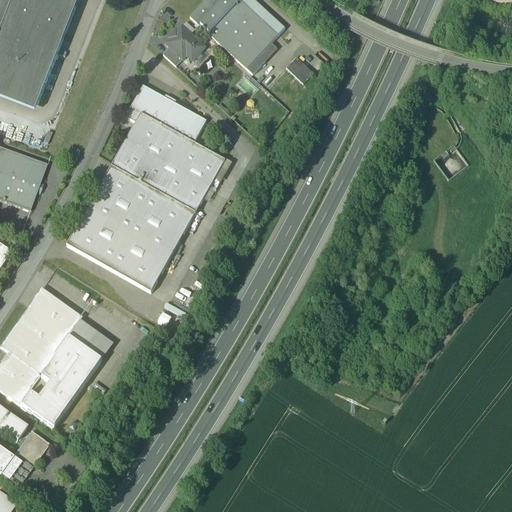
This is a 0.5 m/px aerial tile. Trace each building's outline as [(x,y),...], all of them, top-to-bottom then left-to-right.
[(0,0),(0,64),(20,73),(34,36),(62,47),(79,0),(0,0)] [(261,23),(236,0),(208,0),(190,19),(247,73),(272,46),(278,39),(271,33),(271,27),(267,27),(263,23),(261,23)] [(285,32),(251,0),(236,0),(261,23),(263,23),(267,27),(271,27),(271,33),(278,39),(285,32)] [(205,50),(182,28),(165,46),(170,50),(183,62),(187,58),(192,64),(205,50)] [(34,36),(20,73),(0,64),(0,100),(35,115),(62,47),(34,36)] [(272,46),(247,73),(253,78),(278,51),(272,46)] [(183,62),(170,50),(163,57),(176,69),(183,62)] [(285,71),(303,87),(313,75),(295,59),(285,71)] [(262,87),(247,73),(243,77),(258,91),(262,87)] [(266,83),(258,76),(255,80),(262,87),(266,83)] [(207,124),(143,88),(125,120),(136,126),(111,170),(196,217),(225,164),(194,146),(207,124)] [(71,149),(64,163),(73,168),(80,154),(71,149)] [(47,168),(0,150),(0,203),(30,214),(37,196),(40,197),(43,187),(40,186),(47,168)] [(196,217),(111,170),(67,248),(151,296),(196,217)] [(0,271),(10,256),(0,249),(0,271)] [(42,290),(0,348),(0,349),(8,355),(0,366),(0,393),(20,408),(29,395),(40,379),(69,339),(80,322),(81,323),(83,320),(42,290)] [(81,323),(80,322),(69,339),(102,362),(113,346),(81,323)] [(102,362),(69,339),(40,379),(48,385),(37,401),(62,419),(102,363),(102,362)] [(37,401),(29,395),(20,408),(53,431),(62,419),(37,401)] [(8,418),(0,411),(0,478),(12,461),(0,452),(0,428),(8,418)] [(8,418),(0,428),(0,432),(17,444),(25,432),(26,433),(27,431),(8,418)] [(31,434),(12,461),(0,478),(18,491),(49,447),(31,434)] [(0,511),(8,511),(13,505),(0,495),(0,511)]
